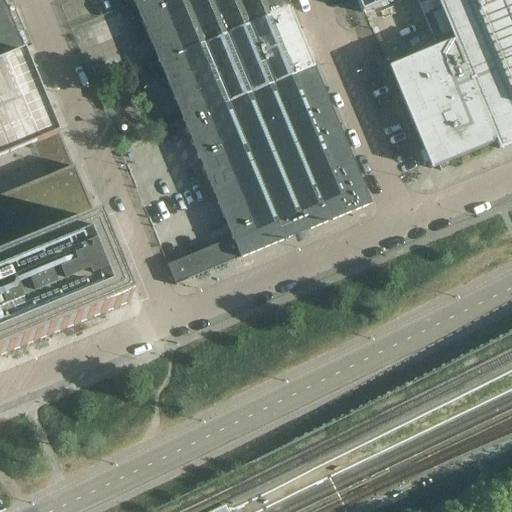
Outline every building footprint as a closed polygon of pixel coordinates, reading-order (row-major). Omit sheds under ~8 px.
[(0,0),(0,60),(24,50),(2,0),(0,0)] [(290,10),(285,0),(132,0),(159,64),(290,10)] [(511,0),(355,0),(362,14),(395,0),(436,0),(455,44),(495,142),(496,144),(498,149),(499,150),(511,144),(511,0)] [(314,69),(305,47),(290,10),(159,64),(184,123),(314,69)] [(446,165),(494,145),(493,143),(495,142),(455,44),(452,45),(452,44),(451,43),(450,43),(449,43),(390,68),(389,68),(389,69),(388,69),(388,70),(389,70),(430,170),(431,170),(431,171),(432,171),(439,168),(440,172),(447,169),(446,165)] [(73,170),(24,50),(0,60),(0,358),(72,329),(72,328),(73,328),(74,328),(75,328),(76,327),(77,327),(78,326),(78,325),(79,326),(128,306),(103,243),(73,170)] [(208,182),(339,128),(314,69),(184,123),(208,182)] [(371,206),(355,169),(339,128),(208,182),(234,245),(169,272),(175,287),(240,260),(371,206)]
